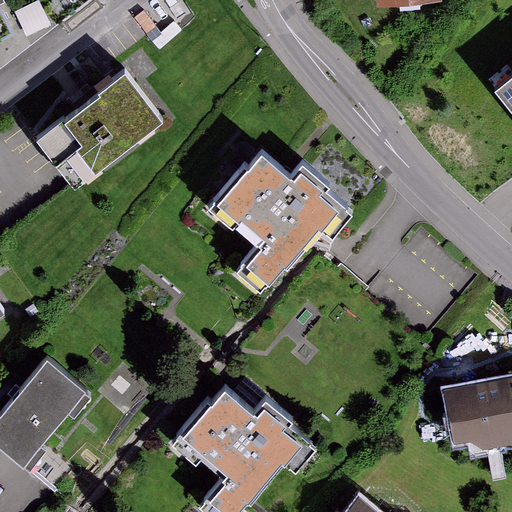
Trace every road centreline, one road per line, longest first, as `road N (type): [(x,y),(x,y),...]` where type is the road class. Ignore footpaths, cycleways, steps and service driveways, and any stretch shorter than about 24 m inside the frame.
road 1 (tertiary): [(275,0),(427,186),(511,264)]
road 2 (residential): [(126,0),(0,99)]
